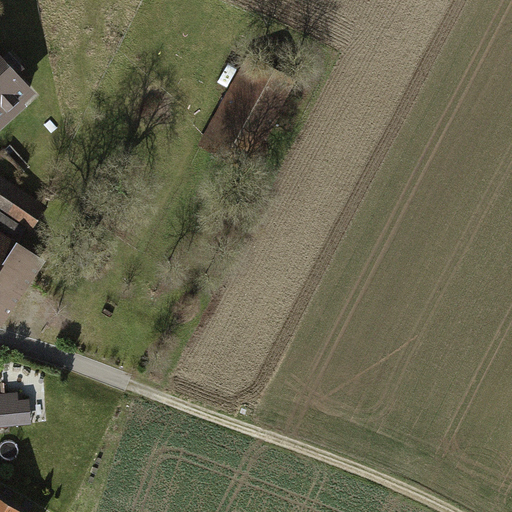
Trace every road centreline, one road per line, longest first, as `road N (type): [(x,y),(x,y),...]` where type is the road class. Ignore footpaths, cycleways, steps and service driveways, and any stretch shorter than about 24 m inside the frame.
road 1 (track): [(480,511),(401,466),(130,382)]
road 2 (residential): [(130,382),(0,339)]
